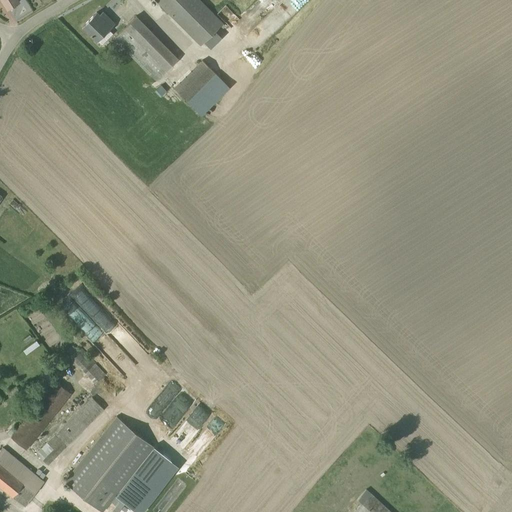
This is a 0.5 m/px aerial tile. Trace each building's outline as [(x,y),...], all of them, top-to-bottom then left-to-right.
[(0,0),(6,9),(7,9),(18,2),(17,0),(0,0)] [(199,0),(154,0),(199,45),(203,42),(210,48),(221,37),(215,31),(222,23),(199,0)] [(292,0),(274,18),(281,26),(308,0),(292,0)] [(99,16),(96,13),(82,27),(101,46),(111,36),(107,31),(113,24),(102,13),(99,16)] [(136,16),(113,40),(155,81),(178,59),(136,16)] [(240,55),(242,58),(255,51),(253,48),(240,55)] [(228,87),(202,60),(174,88),(201,115),(228,87)] [(13,200),(9,204),(23,217),(27,213),(13,200)] [(102,324),(113,337),(123,329),(112,315),(102,324)] [(104,373),(80,348),(72,356),(95,381),(104,373)] [(10,437),(25,450),(36,437),(71,393),(55,381),(10,437)] [(103,408),(91,396),(35,453),(47,465),(103,408)] [(143,511),(179,467),(154,446),(115,415),(63,480),(82,495),(102,511),(114,496),(133,511),(143,511)] [(0,485),(24,505),(44,481),(2,447),(0,449),(0,485)] [(393,511),(365,487),(355,498),(359,502),(352,510),(354,511),(393,511)]
